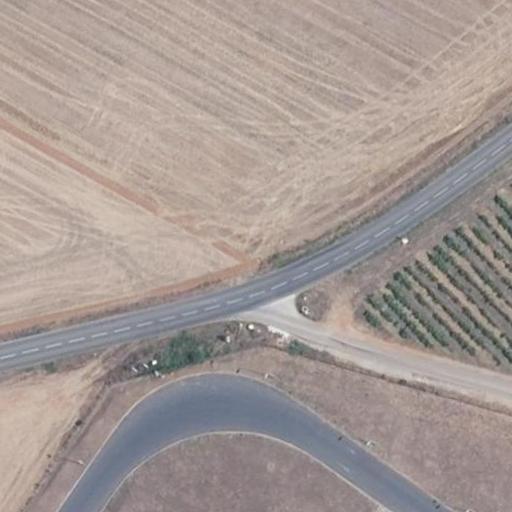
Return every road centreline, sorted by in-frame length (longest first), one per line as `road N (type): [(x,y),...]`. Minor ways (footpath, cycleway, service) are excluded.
road 1 (tertiary): [(511,142),(361,245),(270,289),(176,316)]
road 2 (unclassified): [(176,316),(511,401)]
road 3 (tertiary): [(176,316),(0,360)]
